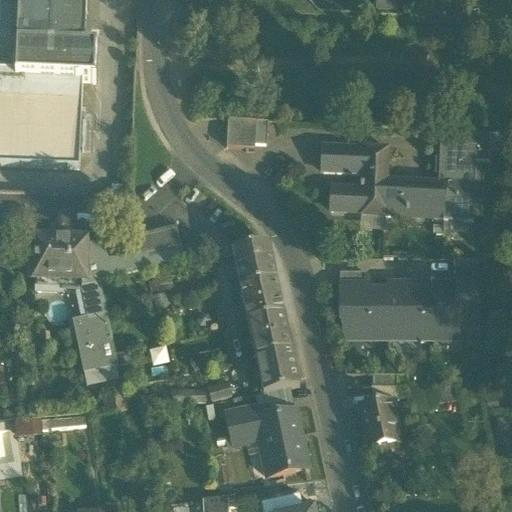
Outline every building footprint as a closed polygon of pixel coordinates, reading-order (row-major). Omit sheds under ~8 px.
[(0,0),(0,72),(16,73),(19,0),(0,0)] [(19,0),(16,73),(16,80),(82,83),(91,84),(92,84),(92,85),(95,85),(95,82),(95,81),(94,81),(95,54),(96,54),(96,53),(97,50),(93,50),(92,50),(92,51),(84,50),(86,0),(19,0)] [(0,166),(79,169),(82,83),(16,80),(16,73),(0,72),(0,166)] [(254,151),(254,147),(256,123),(228,122),(226,150),(254,151)] [(268,124),(256,123),(254,147),(266,148),(268,124)] [(475,164),(489,164),(490,137),(453,135),(452,147),(476,148),(475,164)] [(443,222),(473,224),(474,203),(482,204),(483,177),(478,171),(475,171),(475,164),(476,148),(452,147),(440,147),(438,186),(386,183),(388,151),(364,149),(364,151),(323,150),(322,175),(361,176),(361,177),(363,177),(363,188),(361,188),(361,190),(362,190),(362,192),(332,191),(331,214),(361,215),(361,217),(385,219),(385,218),(405,219),(406,211),(426,212),(425,220),(443,222)] [(405,219),(425,220),(426,212),(406,211),(405,219)] [(139,258),(155,255),(180,249),(177,232),(135,241),(138,256),(139,258)] [(72,242),(71,243),(49,243),(49,247),(36,246),(35,264),(42,264),(42,282),(62,283),(62,291),(83,291),(85,304),(103,300),(100,284),(142,274),(139,258),(138,256),(113,262),(111,263),(110,266),(99,265),(99,247),(84,247),(82,245),(80,242),(77,241),(74,241),(72,242)] [(233,254),(241,291),(276,283),(268,247),(233,254)] [(184,265),(180,249),(155,255),(159,271),(184,265)] [(142,274),(159,271),(155,255),(139,258),(142,274)] [(34,282),(42,282),(42,264),(35,264),(34,282)] [(453,275),(456,275),(477,275),(477,264),(453,264),(453,275)] [(340,275),(340,287),(364,287),(364,275),(340,275)] [(433,287),(433,293),(433,336),(458,336),(458,330),(478,330),(477,275),(456,275),(456,287),(433,287)] [(241,291),(248,326),(283,318),(276,283),(241,291)] [(367,342),(388,342),(388,337),(388,293),(369,293),(369,287),(364,287),(340,287),(340,322),(343,322),(343,337),(367,337),(367,342)] [(388,287),(388,293),(388,337),(411,337),(411,342),(433,342),(433,336),(433,293),(414,293),(414,287),(388,287)] [(107,316),(103,300),(85,304),(89,320),(107,316)] [(73,323),(84,375),(106,370),(101,344),(112,342),(108,320),(107,316),(89,320),(73,323)] [(248,326),(256,361),(291,354),(283,318),(248,326)] [(433,336),(433,342),(433,346),(458,346),(458,336),(433,336)] [(367,337),(343,337),(341,337),(341,346),(367,346),(367,342),(367,337)] [(388,337),(388,342),(388,346),(411,346),(411,342),(411,337),(388,337)] [(298,389),(291,354),(256,361),(263,397),(286,392),(298,389)] [(372,377),(372,390),(406,390),(406,377),(372,377)] [(372,390),(376,405),(390,403),(408,400),(406,390),(372,390)] [(438,403),(454,403),(454,390),(437,390),(438,403)] [(258,412),(260,421),(291,415),(286,392),(263,397),(255,399),(258,412)] [(359,409),(367,452),(399,446),(390,403),(376,405),(359,409)] [(259,443),(267,480),(308,471),(307,470),(295,415),(296,415),(296,414),(291,415),(260,421),(258,412),(227,418),(234,448),(248,445),(247,441),(258,438),(259,443)] [(15,438),(39,435),(38,422),(14,425),(15,438)] [(260,511),(290,511),(301,510),(298,496),(259,504),(260,511)] [(202,503),(202,511),(227,511),(227,500),(202,503)]
